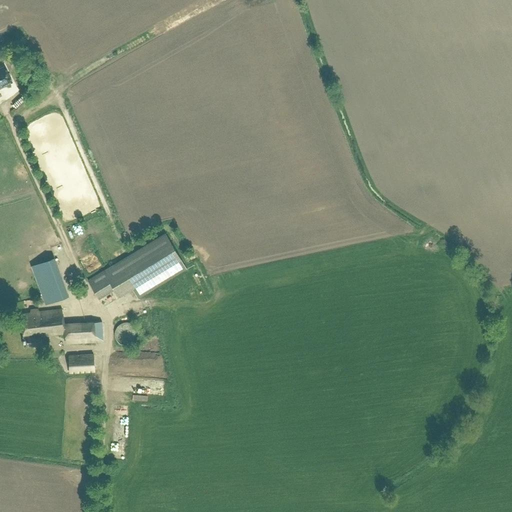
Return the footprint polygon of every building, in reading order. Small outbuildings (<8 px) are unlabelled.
[(3,65),(0,67),(0,87),(12,82),(3,65)] [(27,81),(18,90),(23,96),(33,87),(27,81)] [(118,296),(181,258),(165,233),(88,279),(98,298),(114,288),(118,296)] [(56,258),(31,267),(45,306),(69,298),(56,258)] [(101,321),(63,324),(62,309),(53,309),(38,311),(21,313),(23,336),(41,334),(41,335),(48,334),(65,332),(66,343),(103,341),(101,321)] [(130,322),(124,322),(119,324),(115,329),(114,335),(117,341),(122,344),(128,345),(133,343),(137,338),(138,332),(135,326),(130,322)] [(49,343),(48,334),(41,335),(41,334),(23,336),(24,346),(35,345),(37,346),(41,345),(42,344),(49,343)] [(69,372),(94,370),(93,354),(68,355),(69,372)]
